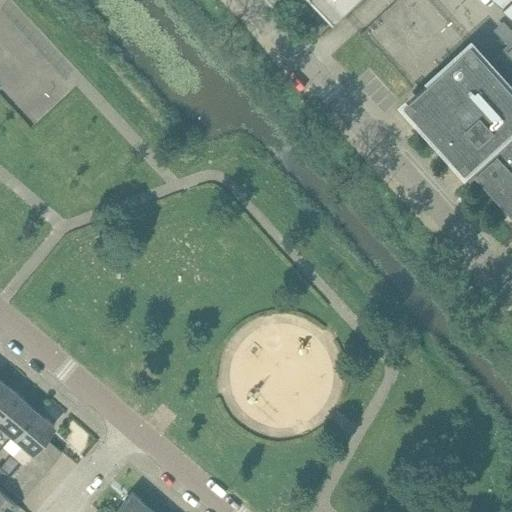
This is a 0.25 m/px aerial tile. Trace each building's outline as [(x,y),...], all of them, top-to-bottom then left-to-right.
[(316,0),(335,19),(355,0),(316,0)] [(471,45),(405,104),(464,168),(466,166),(468,167),(476,176),(511,215),(511,0),(497,0),(511,16),(511,29),(503,38),(508,44),(511,47),(490,67),(487,63),(471,45)] [(0,411),(16,393),(0,378),(0,411)] [(34,408),(16,393),(0,411),(0,427),(1,426),(11,435),(34,408)] [(12,454),(21,462),(27,455),(35,445),(43,436),(53,424),(34,408),(11,435),(21,443),(12,454)] [(61,452),(43,436),(35,445),(53,461),(61,452)] [(45,470),(53,461),(35,445),(27,455),(45,470)] [(21,462),(18,464),(37,480),(45,470),(27,455),(21,462)] [(29,489),(37,480),(18,464),(10,474),(29,489)] [(0,481),(2,483),(9,475),(0,466),(0,481)] [(10,474),(9,475),(2,483),(20,499),(29,489),(10,474)] [(0,511),(9,511),(16,504),(0,489),(0,511)] [(146,511),(151,508),(132,492),(114,511),(146,511)]
